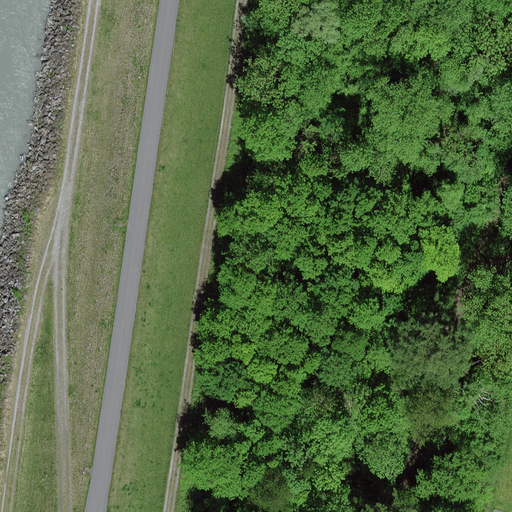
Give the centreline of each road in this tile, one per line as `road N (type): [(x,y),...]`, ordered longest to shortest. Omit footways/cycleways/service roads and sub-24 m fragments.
road 1 (track): [(245,0),(171,511)]
road 2 (track): [(25,511),(96,0)]
road 3 (track): [(57,305),(64,511)]
